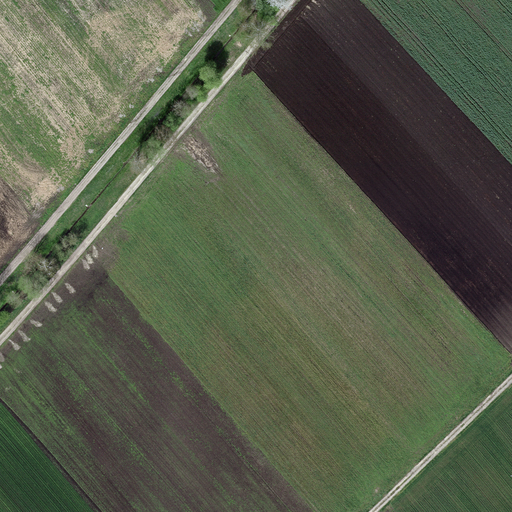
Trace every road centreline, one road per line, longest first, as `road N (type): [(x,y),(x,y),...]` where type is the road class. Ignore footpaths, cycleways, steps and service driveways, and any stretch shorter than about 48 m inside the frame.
road 1 (track): [(293,0),(0,336)]
road 2 (track): [(0,279),(237,0)]
road 3 (track): [(511,382),(377,511)]
